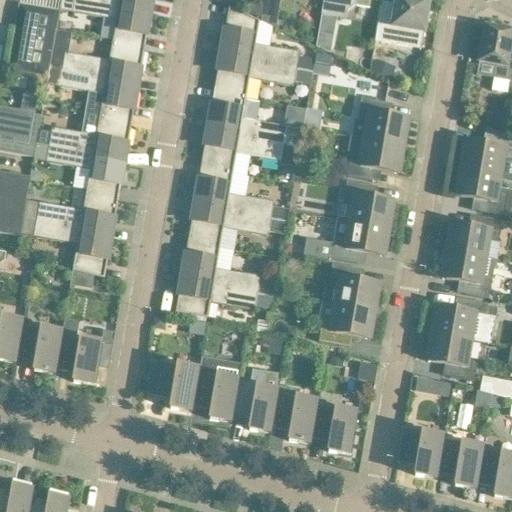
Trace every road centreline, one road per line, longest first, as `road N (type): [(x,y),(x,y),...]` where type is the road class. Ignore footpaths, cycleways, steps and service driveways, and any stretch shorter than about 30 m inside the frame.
road 1 (residential): [(365,511),(462,0)]
road 2 (residential): [(115,450),(194,0)]
road 3 (residential): [(341,511),(115,450)]
